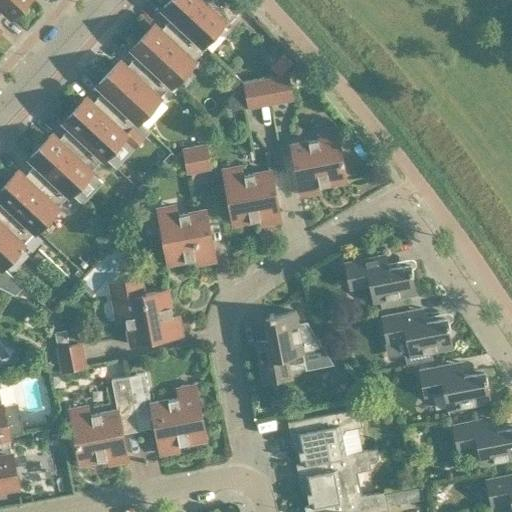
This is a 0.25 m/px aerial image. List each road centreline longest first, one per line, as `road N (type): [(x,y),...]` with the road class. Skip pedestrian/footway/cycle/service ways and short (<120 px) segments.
road 1 (residential): [(511,367),(407,212),(381,208),(225,308),(216,344),(248,452),(237,477)]
road 2 (residential): [(237,477),(45,511)]
road 3 (tertiary): [(0,113),(105,0)]
